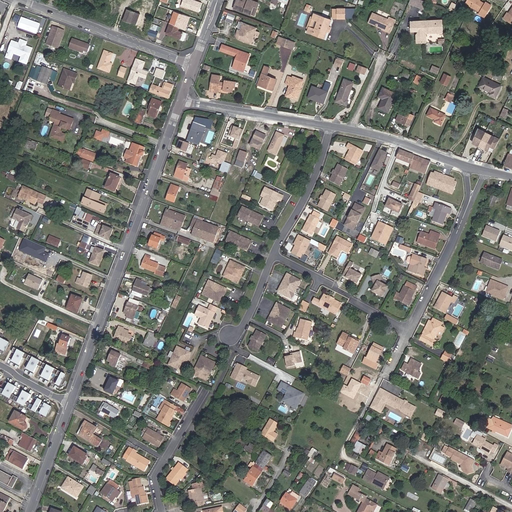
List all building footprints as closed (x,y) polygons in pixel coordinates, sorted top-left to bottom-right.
[(143,27),(152,1),(147,0),(138,0),(134,12),(126,9),(122,20),(130,23),(131,23),(137,25),(135,28),(141,30),(142,26),(143,27)] [(182,0),(181,5),(199,12),(202,2),(197,0),(182,0)] [(247,0),(246,4),(241,2),(238,11),(251,15),(254,7),(258,8),(259,4),(248,0),(247,0)] [(467,0),(465,4),(480,12),(479,14),(485,18),(492,6),(485,2),(484,4),(479,1),(477,0),(467,0)] [(346,18),(345,9),(334,9),(334,19),(346,18)] [(177,31),(183,15),(174,11),(166,33),(175,36),(175,37),(180,39),(183,33),(177,31)] [(228,12),(225,21),(233,23),(236,14),(228,12)] [(372,13),(368,23),(382,28),(381,29),(386,31),(391,20),(372,13)] [(318,21),(315,29),(309,27),(308,32),(325,38),(332,20),(314,14),(312,19),(318,21)] [(37,33),(40,22),(20,17),(17,27),(37,33)] [(411,21),(411,22),(412,31),(419,31),(419,33),(417,35),(417,43),(427,42),(427,33),(443,32),(442,20),(411,21)] [(255,27),(244,23),(242,29),(243,29),(243,31),(238,30),(237,33),(238,39),(250,43),(253,32),(257,33),(258,31),(254,30),(255,27)] [(57,29),(53,28),(47,43),(49,46),(58,50),(64,32),(60,30),(60,31),(56,30),(57,29)] [(149,28),(147,34),(157,37),(159,32),(149,28)] [(288,48),(291,40),(284,37),(281,45),(288,48)] [(73,39),(70,48),(83,53),(84,50),(88,52),(90,45),(73,39)] [(12,41),(7,53),(12,54),(21,57),(19,62),(26,65),(32,49),(25,46),(19,44),(12,41)] [(237,56),(235,61),(236,61),(234,68),(244,71),(250,55),(223,45),(221,51),(237,56)] [(112,57),(104,54),(98,68),(109,72),(113,63),(110,62),(112,57)] [(342,68),(344,62),(337,60),(334,65),(342,68)] [(502,68),(505,62),(500,60),(492,77),(500,81),(505,70),(502,68)] [(485,75),(489,68),(479,64),(475,73),(479,75),(480,73),(485,75)] [(267,87),(273,89),(277,79),(267,76),(270,68),(265,66),(258,85),(266,88),(267,87)] [(357,72),(363,74),(366,68),(359,66),(357,72)] [(52,70),(43,67),(42,69),(38,79),(37,81),(47,84),(49,79),(53,81),(56,73),(52,72),(52,70)] [(133,67),(129,80),(137,83),(139,76),(146,79),(148,73),(133,67)] [(164,79),(166,71),(157,68),(154,76),(164,79)] [(71,79),(75,81),(78,74),(65,69),(59,86),(68,89),(71,79)] [(447,86),(452,77),(445,73),(440,83),(447,86)] [(219,90),(229,92),(229,90),(234,91),(234,88),(235,82),(225,80),(225,83),(221,82),(221,77),(213,75),(211,87),(214,88),(214,93),(219,93),(219,90)] [(293,96),(297,98),(303,80),(293,77),(293,78),(288,76),(285,84),(290,85),(286,96),(292,98),(293,96)] [(501,86),(484,78),(480,86),(491,92),(490,95),(496,97),(501,86)] [(353,83),(345,80),(337,102),(346,105),(348,100),(347,100),(353,83)] [(163,88),(162,88),(156,86),(154,94),(167,99),(172,85),(166,83),(163,88)] [(319,100),(319,101),(324,103),(331,85),(326,83),(323,90),(313,87),(310,96),(319,100)] [(388,112),(396,94),(383,88),(379,97),(384,99),(380,108),(388,112)] [(451,102),(454,96),(453,96),(454,93),(452,92),(451,95),(448,94),(446,100),(451,102)] [(155,117),(161,102),(152,98),(147,110),(149,110),(147,115),(155,117)] [(140,123),(145,110),(141,108),(137,118),(134,117),(133,120),(140,123)] [(441,124),(446,115),(431,108),(427,115),(436,119),(435,121),(441,124)] [(58,113),(52,111),(46,109),(44,114),(49,117),(48,120),(55,123),(49,138),(60,141),(63,134),(60,133),(62,128),(65,129),(66,127),(70,128),(73,119),(58,113)] [(409,125),(414,115),(401,109),(400,113),(397,119),(409,125)] [(198,144),(205,127),(194,123),(188,141),(198,144)] [(240,140),(243,131),(232,127),(229,136),(240,140)] [(94,138),(102,140),(103,136),(109,138),(111,131),(103,128),(102,132),(97,130),(94,138)] [(500,139),(479,128),(472,143),(478,146),(479,144),(481,145),(480,147),(487,150),(490,145),(495,148),(500,139)] [(251,146),(259,150),(266,136),(257,132),(251,146)] [(277,133),(269,151),(275,154),(284,136),(277,133)] [(190,144),(180,140),(177,149),(187,153),(190,144)] [(34,150),(36,144),(28,141),(25,147),(34,150)] [(127,150),(124,158),(127,159),(125,162),(137,167),(141,156),(143,156),(145,152),(143,151),(144,148),(132,143),(131,147),(129,147),(128,150),(127,150)] [(363,151),(349,144),(347,147),(351,149),(346,159),(356,164),(363,151)] [(381,164),(386,153),(379,149),(370,167),(378,171),(382,165),(381,164)] [(96,154),(86,150),(83,158),(93,162),(96,154)] [(219,171),(228,174),(231,165),(224,162),(227,154),(218,150),(216,156),(212,155),(211,159),(222,164),(219,171)] [(411,164),(414,156),(398,150),(395,158),(411,164)] [(242,167),(247,154),(240,151),(235,165),(242,167)] [(430,163),(414,156),(411,164),(409,168),(425,174),(427,170),(430,163)] [(182,179),(187,164),(180,162),(175,176),(182,179)] [(443,167),(430,163),(427,170),(440,175),(454,179),(457,172),(443,167)] [(333,175),(330,182),(339,187),(348,171),(338,165),(335,172),(333,175)] [(115,192),(120,177),(110,174),(105,188),(115,192)] [(211,195),(218,197),(225,180),(218,177),(217,181),(216,181),(211,195)] [(420,186),(415,184),(408,199),(413,202),(418,192),(420,186)] [(174,202),(179,187),(172,185),(166,199),(174,202)] [(19,194),(17,198),(22,200),(22,199),(25,200),(27,200),(29,201),(29,202),(35,205),(37,200),(45,203),(47,197),(22,186),(21,187),(19,194)] [(283,196),(267,189),(263,197),(260,205),(272,210),(274,206),(273,204),(274,203),(275,203),(277,200),(280,202),(283,196)] [(94,201),(98,194),(87,190),(81,203),(103,213),(106,206),(94,201)] [(320,201),(316,207),(326,213),(335,196),(326,190),(322,197),(320,201)] [(100,195),(98,194),(94,201),(106,206),(107,204),(98,200),(100,195)] [(490,213),(496,197),(491,195),(485,211),(490,213)] [(403,205),(389,199),(385,207),(399,213),(403,205)] [(352,229),(363,208),(354,203),(343,225),(352,229)] [(442,225),(447,213),(450,214),(452,209),(435,203),(434,208),(437,209),(432,221),(442,225)] [(250,212),(251,211),(242,206),(237,217),(259,227),(263,217),(255,213),(254,214),(250,212)] [(31,216),(16,209),(11,219),(19,222),(16,229),(22,232),(24,229),(23,228),(24,226),(25,226),(28,220),(29,221),(31,216)] [(184,216),(166,210),(161,224),(177,230),(180,229),(184,216)] [(320,216),(313,212),(311,216),(310,215),(307,221),(309,221),(308,223),(306,222),(302,231),(313,236),(320,220),(318,219),(320,216)] [(205,218),(195,215),(191,226),(195,227),(197,220),(203,222),(205,218)] [(203,222),(197,220),(195,227),(194,228),(203,231),(201,238),(213,243),(219,229),(203,223),(203,222)] [(385,244),(392,228),(379,221),(371,237),(385,244)] [(496,241),(500,230),(486,224),(482,235),(496,241)] [(109,239),(112,229),(100,225),(97,234),(100,236),(109,239)] [(203,231),(194,228),(192,235),(201,238),(203,231)] [(238,235),(230,231),(225,240),(247,251),(251,241),(243,237),(242,238),(238,237),(238,235)] [(434,249),(439,235),(431,232),(430,235),(421,232),(418,241),(426,244),(426,245),(434,249)] [(159,241),(162,242),(164,236),(155,233),(154,236),(153,236),(149,245),(157,248),(159,241)] [(499,245),(511,250),(511,237),(504,234),(499,245)] [(60,241),(49,236),(47,243),(58,247),(60,241)] [(188,245),(190,240),(180,236),(178,241),(188,245)] [(311,242),(299,236),(297,239),(299,240),(296,246),(292,253),(302,258),(311,242)] [(349,252),(353,245),(337,237),(328,254),(337,258),(341,250),(343,250),(349,252)] [(45,251),(47,247),(24,238),(19,250),(47,262),(50,253),(45,251)] [(98,266),(104,250),(95,247),(89,262),(98,266)] [(217,264),(223,251),(217,248),(211,261),(217,264)] [(490,255),(484,252),(480,262),(499,269),(502,259),(492,255),(491,256),(489,255),(490,255)] [(421,275),(424,267),(427,259),(413,254),(410,264),(408,271),(421,275)] [(149,260),(151,257),(146,255),(142,265),(145,266),(144,268),(155,272),(155,274),(162,277),(165,268),(158,266),(158,264),(153,262),(149,260)] [(230,261),(224,274),(230,277),(231,280),(235,282),(239,274),(241,275),(245,268),(230,261)] [(354,263),(350,261),(342,275),(358,283),(362,275),(351,269),(354,263)] [(87,287),(91,276),(83,272),(80,278),(78,277),(76,282),(87,287)] [(301,283),(287,275),(277,293),(291,301),(301,283)] [(39,292),(44,282),(30,276),(25,285),(39,292)] [(136,290),(136,291),(147,295),(147,294),(150,296),(153,290),(149,288),(150,287),(140,284),(141,280),(137,279),(133,289),(136,290)] [(377,280),(373,282),(374,285),(376,286),(373,292),(376,293),(378,293),(379,295),(382,297),(388,287),(378,282),(377,280)] [(227,289),(209,281),(203,295),(220,303),(227,289)] [(498,283),(491,281),(487,293),(504,299),(509,286),(499,282),(498,283)] [(410,299),(411,299),(415,291),(413,290),(415,286),(407,282),(405,286),(404,286),(401,294),(397,292),(394,298),(407,305),(410,299)] [(453,297),(442,292),(434,307),(444,312),(451,301),(454,303),(457,297),(454,295),(453,297)] [(173,306),(177,308),(181,296),(176,295),(173,306)] [(320,302),(314,298),(312,302),(322,307),(323,305),(337,312),(341,303),(334,299),(333,300),(323,295),(320,302)] [(70,300),(67,309),(77,312),(79,306),(75,305),(78,297),(74,296),(72,300),(70,300)] [(304,313),(309,304),(302,301),(298,309),(304,313)] [(291,310),(276,302),(266,320),(281,328),(291,310)] [(129,315),(128,317),(132,319),(137,306),(128,303),(124,313),(127,314),(129,315)] [(337,312),(323,305),(322,307),(336,314),(337,312)] [(195,314),(201,317),(203,319),(200,326),(207,329),(210,322),(209,320),(211,317),(212,317),(214,314),(198,306),(195,314)] [(455,319),(446,314),(444,318),(453,322),(455,319)] [(433,318),(431,321),(424,335),(423,334),(420,340),(433,346),(436,341),(433,339),(436,333),(440,326),(441,323),(433,318)] [(58,327),(43,320),(41,325),(56,331),(58,327)] [(293,338),(307,342),(312,323),(301,320),(298,329),(297,329),(296,333),(294,332),(293,338)] [(424,335),(431,321),(429,320),(422,334),(423,334),(424,335)] [(123,328),(119,326),(114,338),(128,343),(131,335),(122,332),(123,328)] [(251,339),(247,346),(257,351),(266,335),(256,329),(253,336),(251,339)] [(152,340),(155,341),(156,341),(158,337),(149,332),(143,344),(149,347),(149,345),(152,340)] [(350,338),(350,337),(343,333),(338,344),(345,347),(344,349),(353,353),(359,342),(355,340),(350,338)] [(67,347),(70,337),(62,335),(59,344),(57,344),(55,351),(66,355),(68,348),(67,347)] [(9,343),(0,337),(0,353),(3,355),(9,343)] [(380,351),(381,351),(383,348),(374,344),(367,358),(366,357),(363,362),(376,369),(379,364),(376,362),(379,356),(378,355),(380,351)] [(190,353),(176,346),(167,365),(181,372),(190,353)] [(16,349),(10,361),(19,366),(25,354),(16,349)] [(115,367),(121,355),(111,350),(107,361),(110,362),(109,364),(115,367)] [(293,354),(291,355),(285,356),(287,367),(296,365),(296,363),(303,361),(301,351),(293,352),(293,354)] [(449,359),(451,355),(445,352),(442,359),(451,363),(452,360),(449,359)] [(25,368),(35,373),(41,361),(31,356),(25,368)] [(214,363),(200,356),(191,374),(205,381),(214,363)] [(417,372),(421,364),(412,359),(408,365),(405,363),(402,370),(418,378),(420,374),(417,372)] [(45,364),(40,377),(49,381),(55,368),(45,364)] [(344,366),(341,372),(347,376),(350,369),(344,366)] [(246,369),(242,367),(240,370),(235,367),(231,376),(236,379),(238,375),(241,376),(248,380),(247,382),(255,385),(259,376),(245,369),(246,369)] [(60,372),(55,384),(59,386),(64,373),(60,372)] [(362,382),(368,386),(371,380),(364,377),(362,382)] [(112,394),(118,381),(110,378),(105,390),(112,394)] [(0,393),(9,399),(16,387),(8,382),(0,393)] [(286,384),(281,382),(277,389),(282,391),(286,384)] [(186,398),(188,395),(191,389),(183,384),(179,391),(175,389),(171,395),(184,402),(186,398)] [(290,390),(291,387),(286,384),(282,391),(285,393),(288,389),(290,390)] [(302,394),(291,387),(290,390),(288,389),(285,393),(283,397),(287,399),(285,402),(290,405),(290,406),(294,408),(302,394)] [(416,407),(407,402),(407,403),(404,401),(405,400),(381,387),(371,407),(378,410),(383,401),(386,403),(396,408),(398,406),(403,409),(403,411),(411,416),(416,407)] [(22,390),(15,402),(24,406),(30,395),(22,390)] [(36,412),(42,401),(36,398),(30,409),(36,412)] [(171,416),(174,410),(176,407),(165,401),(160,410),(162,411),(157,420),(169,427),(171,423),(169,422),(172,417),(171,416)] [(383,401),(378,410),(381,412),(386,403),(383,401)] [(51,407),(44,403),(39,414),(46,418),(51,407)] [(105,403),(101,410),(115,418),(119,412),(105,403)] [(443,417),(445,412),(439,408),(436,414),(443,417)] [(26,417),(15,411),(9,422),(21,429),(23,429),(27,428),(27,427),(28,426),(27,424),(25,422),(24,421),(26,417)] [(463,427),(466,423),(457,418),(455,423),(463,427)] [(488,428),(493,430),(496,431),(508,437),(511,428),(492,419),(491,420),(489,419),(486,425),(489,427),(488,428)] [(273,432),(278,424),(271,420),(262,435),(273,441),(277,435),(273,432)] [(82,431),(79,436),(97,447),(101,440),(92,435),(97,428),(85,422),(80,430),(82,431)] [(376,439),(379,435),(365,427),(362,432),(376,439)] [(164,439),(149,429),(143,438),(159,448),(164,439)] [(362,433),(357,431),(351,442),(356,445),(353,450),(362,455),(366,447),(357,442),(362,433)] [(486,439),(477,434),(472,442),(481,447),(479,449),(489,454),(491,451),(494,453),(498,445),(495,443),(493,446),(485,441),(486,439)] [(36,440),(26,435),(20,446),(30,451),(36,440)] [(246,444),(242,442),(243,439),(239,437),(235,444),(240,447),(241,445),(244,447),(246,444)] [(252,454),(256,447),(251,444),(248,447),(246,446),(245,449),(252,454)] [(376,458),(389,465),(397,449),(387,444),(382,453),(379,451),(376,458)] [(82,464),(88,455),(74,447),(69,456),(82,464)] [(310,457),(309,460),(313,462),(319,451),(312,447),(308,455),(310,457)] [(129,448),(125,456),(128,458),(127,461),(144,471),(150,462),(136,454),(137,452),(133,450),(129,448)] [(474,461),(450,448),(447,455),(451,458),(450,459),(461,465),(463,473),(467,475),(473,474),(471,467),(469,466),(470,464),(471,465),(474,461)] [(6,460),(12,463),(17,454),(11,450),(6,460)] [(252,486),(271,456),(264,451),(244,481),(252,486)] [(511,473),(511,470),(511,454),(506,452),(500,464),(504,466),(506,467),(508,468),(507,471),(511,473)] [(17,454),(12,463),(22,469),(27,459),(17,454)] [(180,479),(185,473),(187,469),(179,463),(167,479),(175,486),(180,479)] [(357,467),(351,463),(348,470),(354,473),(357,467)] [(91,470),(103,475),(106,471),(93,465),(91,470)] [(292,467),(288,465),(282,474),(288,478),(291,474),(288,472),(292,467)] [(375,474),(366,469),(362,478),(382,489),(389,478),(379,473),(378,475),(377,476),(376,475),(375,474)] [(0,470),(0,481),(11,488),(17,478),(13,476),(12,477),(0,470)] [(344,480),(334,475),(332,478),(342,484),(344,480)] [(441,493),(448,481),(448,480),(449,478),(444,476),(443,477),(439,475),(432,488),(441,493)] [(76,496),(82,487),(69,478),(63,488),(76,496)] [(145,496),(145,493),(144,487),(142,487),(140,479),(133,480),(133,482),(129,483),(133,499),(136,499),(138,505),(148,503),(147,496),(145,496)] [(118,496),(119,497),(121,493),(118,490),(120,487),(110,481),(101,494),(113,502),(116,498),(118,496)] [(306,497),(314,485),(308,481),(300,493),(306,497)] [(204,501),(203,495),(201,489),(204,488),(203,483),(193,485),(194,490),(189,491),(192,504),(193,504),(204,501)] [(91,486),(87,492),(92,495),(96,489),(91,486)] [(367,497),(358,492),(360,489),(354,486),(349,494),(355,498),(355,497),(364,502),(358,511),(370,511),(371,510),(373,511),(377,505),(366,499),(367,497)] [(0,511),(2,511),(9,498),(0,492),(0,511)] [(287,493),(281,502),(292,509),(300,496),(293,492),(290,496),(287,493)] [(259,511),(274,511),(278,507),(273,504),(276,500),(270,496),(259,511)] [(470,511),(474,503),(470,501),(465,509),(470,511)]
